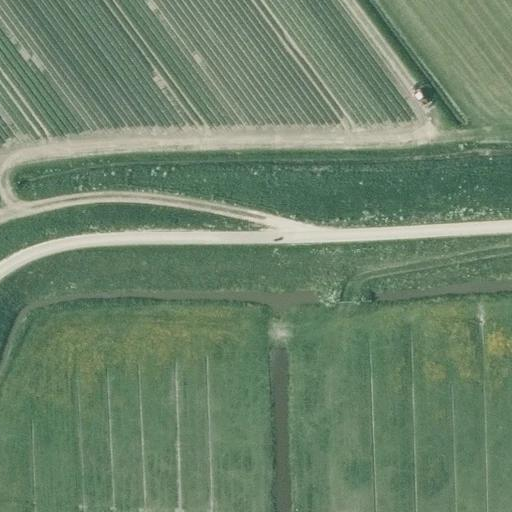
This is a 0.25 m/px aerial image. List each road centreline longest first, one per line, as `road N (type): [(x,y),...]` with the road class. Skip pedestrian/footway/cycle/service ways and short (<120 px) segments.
road 1 (unclassified): [(511,225),(93,240),(36,251),(0,270)]
road 2 (track): [(310,235),(135,197),(68,200),(0,216)]
